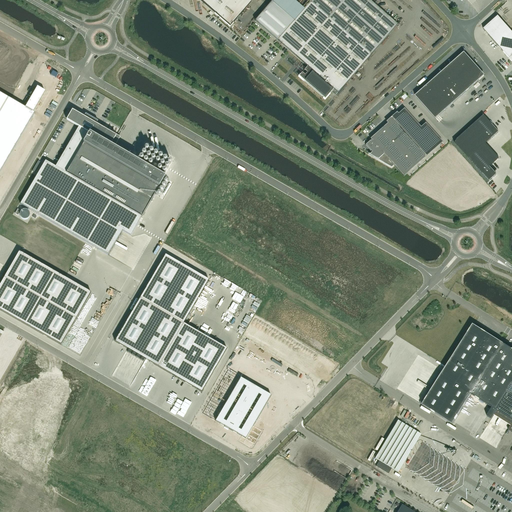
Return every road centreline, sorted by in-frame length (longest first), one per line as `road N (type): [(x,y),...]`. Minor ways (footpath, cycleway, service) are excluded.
road 1 (unclassified): [(81,72),(435,278)]
road 2 (unclassified): [(462,31),(338,134),(165,0)]
road 3 (secondary): [(145,64),(425,222)]
road 4 (unclassified): [(0,319),(253,465)]
road 5 (unclassified): [(435,278),(253,465)]
road 6 (unknown): [(81,366),(209,146)]
road 7 (unclassified): [(0,212),(81,72)]
